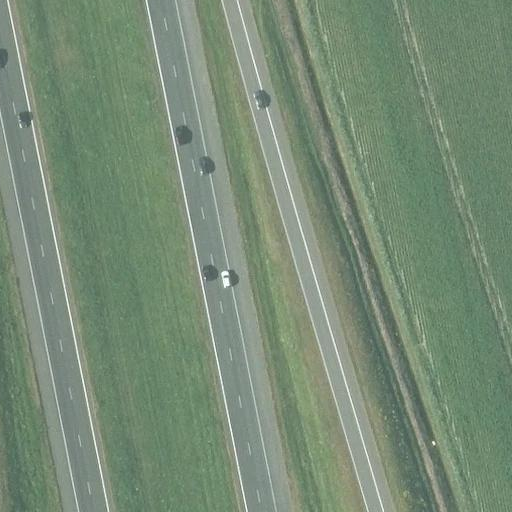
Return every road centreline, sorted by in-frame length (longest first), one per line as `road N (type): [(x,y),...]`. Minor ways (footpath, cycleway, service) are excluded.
road 1 (motorway): [(375,511),(227,0)]
road 2 (motorway): [(260,511),(160,0)]
road 3 (motorway): [(0,39),(92,511)]
